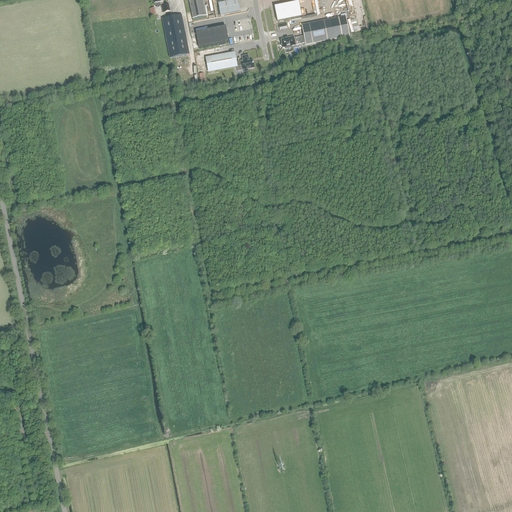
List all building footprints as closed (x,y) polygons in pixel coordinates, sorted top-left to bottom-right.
[(207,16),(203,0),(196,0),(189,1),(193,19),(207,16)] [(240,11),(237,0),(234,0),(218,3),(220,15),(240,11)] [(277,22),(302,17),(299,2),(274,7),(277,22)] [(170,58),(189,54),(182,15),(162,19),(170,58)] [(282,43),(280,45),(282,47),(282,48),(283,48),(285,49),(287,47),(295,45),(305,43),(305,45),(350,36),(346,17),(301,25),(304,36),(294,38),(294,37),(281,39),(282,43)] [(199,49),(229,43),(226,27),(196,33),(199,49)] [(248,56),(242,57),(243,61),(236,62),(235,53),(205,58),(208,73),(237,67),(237,66),(242,65),(243,70),(244,70),(244,71),(247,71),(247,69),(254,68),(253,61),(248,61),(248,60),(249,60),(248,56)]
